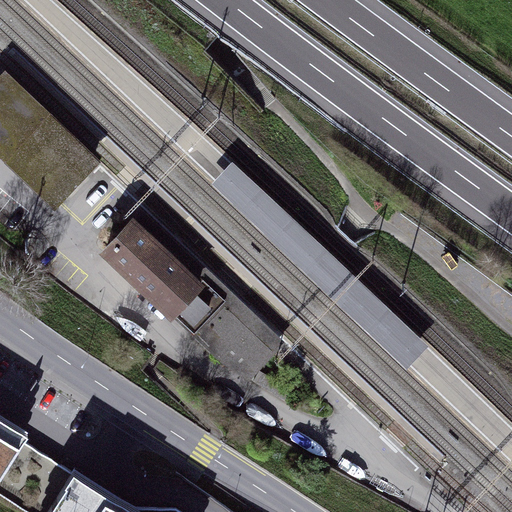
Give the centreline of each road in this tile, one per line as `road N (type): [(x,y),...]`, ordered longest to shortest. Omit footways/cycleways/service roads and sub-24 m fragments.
road 1 (motorway): [(223,0),(511,213)]
road 2 (motorway): [(511,135),(325,0)]
road 3 (primary): [(294,511),(138,410)]
road 4 (primary): [(138,410),(0,313)]
road 5 (residential): [(126,429),(114,468),(129,483),(188,498),(208,511)]
